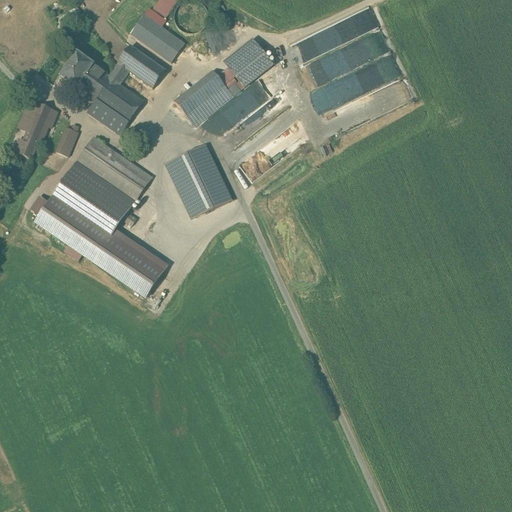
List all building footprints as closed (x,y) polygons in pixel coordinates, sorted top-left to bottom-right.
[(180,0),(162,0),(155,12),(167,20),(180,0)] [(148,9),(143,17),(164,29),(169,21),(148,9)] [(310,58),(380,30),(372,10),(288,43),(298,68),(312,63),(310,58)] [(143,17),(130,36),(170,64),(183,45),(143,17)] [(254,42),(225,65),(244,89),(273,66),(254,42)] [(145,104),(122,88),(131,74),(157,92),(169,75),(130,48),(118,66),(105,85),(107,87),(96,103),(130,126),(145,104)] [(94,68),(76,57),(59,82),(77,94),(94,68)] [(109,78),(94,68),(77,94),(92,104),(109,78)] [(213,74),(175,103),(194,129),(233,100),(213,74)] [(58,114),(29,102),(17,132),(26,135),(22,144),(18,142),(12,156),(33,165),(49,129),(51,130),(58,114)] [(96,103),(87,116),(121,139),(130,126),(96,103)] [(79,136),(65,130),(55,156),(68,162),(79,136)] [(93,139),(76,165),(136,205),(154,179),(93,139)] [(233,155),(240,164),(263,149),(257,139),(233,155)] [(164,164),(188,221),(231,204),(207,146),(164,164)] [(76,165),(52,201),(113,241),(118,233),(136,205),(76,165)] [(29,212),(37,217),(46,201),(38,197),(29,212)] [(113,241),(52,201),(36,226),(149,300),(170,268),(118,233),(113,241)]
